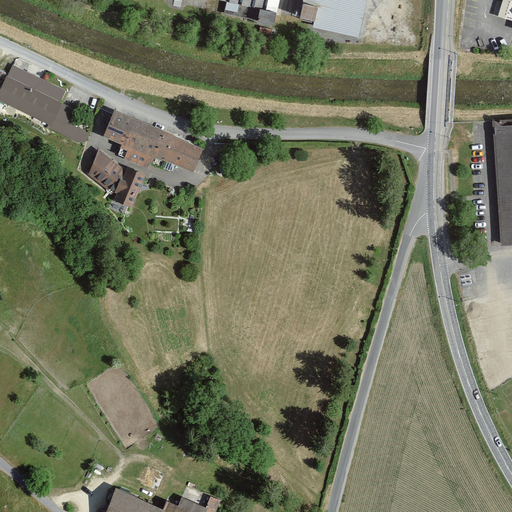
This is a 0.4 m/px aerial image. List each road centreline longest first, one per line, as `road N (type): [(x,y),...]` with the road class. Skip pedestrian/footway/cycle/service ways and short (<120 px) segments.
road 1 (residential): [(435,150),(349,135),(219,133),(160,118),(0,44)]
road 2 (unclassified): [(333,511),(404,249),(433,210)]
road 3 (primary): [(433,210),(456,345),(511,473)]
road 4 (primary): [(444,0),(435,150)]
